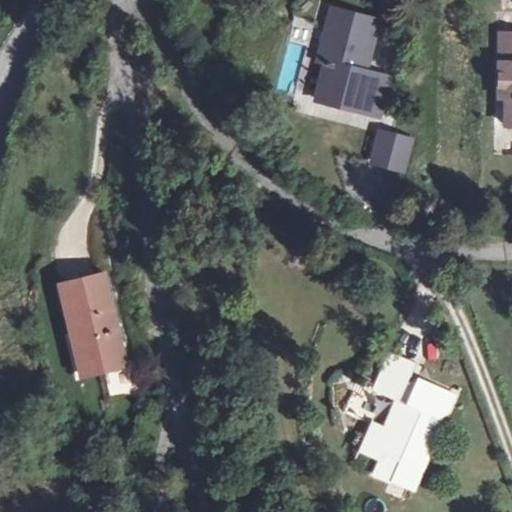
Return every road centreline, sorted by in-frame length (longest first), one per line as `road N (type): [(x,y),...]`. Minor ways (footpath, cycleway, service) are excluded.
road 1 (residential): [(123,0),(139,177),(173,391),(206,511)]
road 2 (residential): [(511,249),(367,227),(296,181),(223,106),(144,0)]
road 3 (track): [(405,235),(417,275),(462,317),(511,452)]
